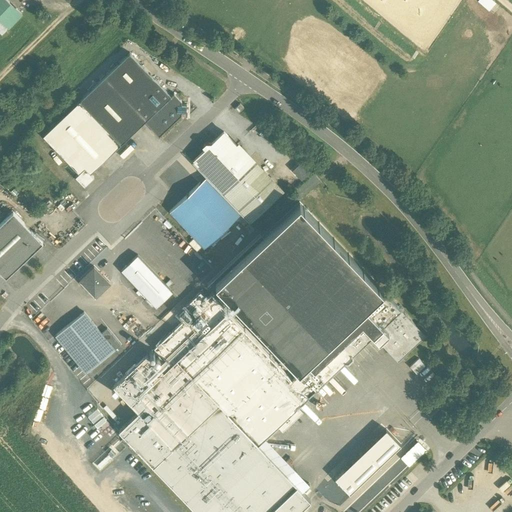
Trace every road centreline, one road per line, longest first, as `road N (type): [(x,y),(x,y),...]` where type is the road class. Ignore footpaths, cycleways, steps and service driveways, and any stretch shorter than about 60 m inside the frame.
road 1 (tertiary): [(478,304),(420,225),(344,150),(129,0)]
road 2 (unknown): [(14,303),(182,511)]
road 3 (tertiary): [(395,511),(511,400)]
